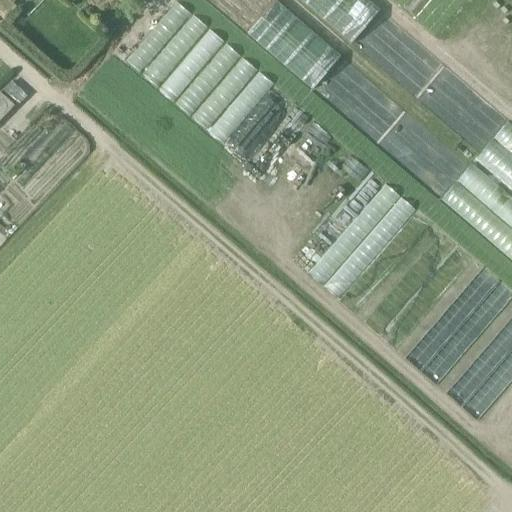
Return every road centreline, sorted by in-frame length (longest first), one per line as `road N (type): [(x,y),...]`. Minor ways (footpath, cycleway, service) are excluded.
road 1 (track): [(511,491),(103,153)]
road 2 (track): [(0,266),(103,153)]
road 3 (track): [(103,153),(0,52)]
